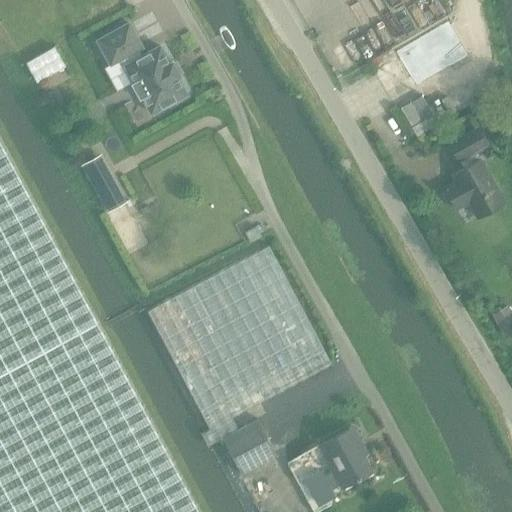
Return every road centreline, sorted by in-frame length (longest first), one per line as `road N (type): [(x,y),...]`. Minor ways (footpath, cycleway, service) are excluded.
road 1 (unclassified): [(435,511),(251,175),(235,103),(176,0)]
road 2 (residential): [(511,407),(274,0)]
